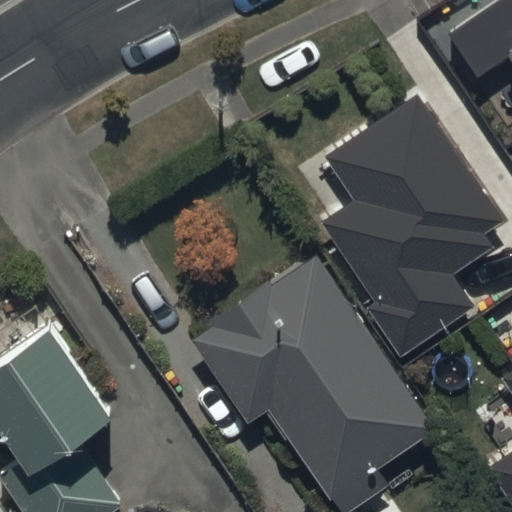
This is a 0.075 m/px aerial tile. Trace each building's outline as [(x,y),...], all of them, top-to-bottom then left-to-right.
[(511,0),(495,0),(446,33),(478,80),(509,59),(511,63),(511,0)] [(418,94),(326,157),(356,200),(322,224),(375,302),(366,308),(400,358),(475,306),(454,274),(494,247),(486,235),(505,222),(418,94)] [(212,327),(190,342),(247,426),(269,411),(338,511),(355,511),(389,489),(379,475),(439,434),(316,255),(270,287),(267,283),(209,322),(212,327)] [(50,324),(0,359),(0,426),(21,457),(2,470),(30,511),(101,511),(123,497),(84,441),(116,419),(50,324)] [(511,391),(511,454),(488,471),(511,506),(511,371),(502,378),(511,391)]
